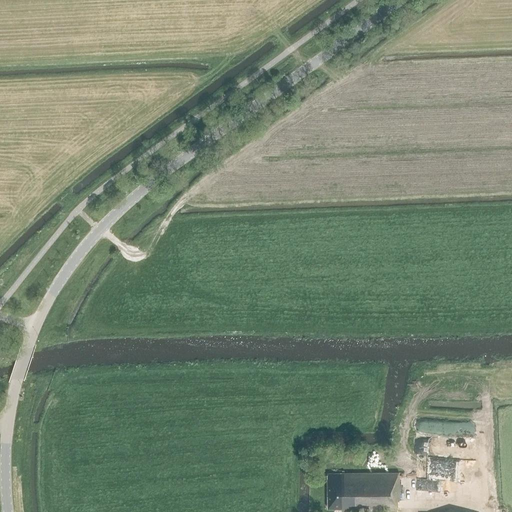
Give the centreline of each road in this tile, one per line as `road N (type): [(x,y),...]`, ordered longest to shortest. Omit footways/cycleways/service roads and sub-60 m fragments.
road 1 (secondary): [(401,0),(118,211),(64,274),(26,348)]
road 2 (secondary): [(7,511),(7,420),(26,348)]
